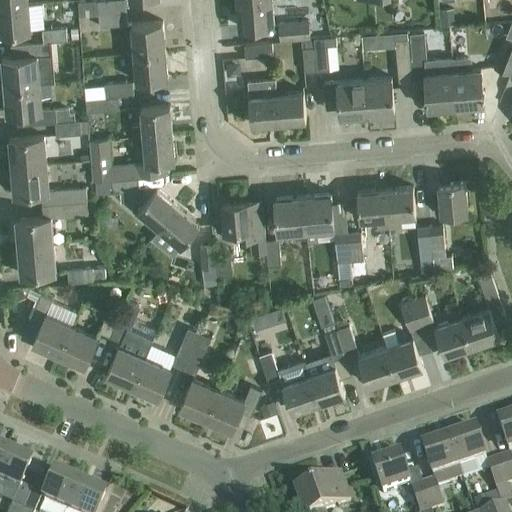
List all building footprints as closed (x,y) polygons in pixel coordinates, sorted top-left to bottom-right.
[(80,15),(98,14),(126,11),(125,0),(108,0),(79,2),(80,15)] [(275,25),(272,0),(241,0),(238,0),(240,28),(275,25)] [(28,3),(0,5),(0,26),(1,33),(31,30),(28,3)] [(453,8),(440,9),(441,25),(455,24),(453,8)] [(127,25),(126,11),(98,14),(99,27),(127,25)] [(349,13),(332,15),(333,32),(350,31),(349,13)] [(134,53),(165,50),(163,21),(132,24),(134,53)] [(281,41),(310,39),(309,21),(280,23),(281,41)] [(44,42),(51,42),(68,40),(67,27),(43,29),(44,42)] [(424,32),(408,34),(408,38),(411,74),(426,73),(429,108),(456,106),(453,59),(452,57),(426,59),(424,34),(424,32)] [(314,38),(314,44),(315,47),(317,71),(330,70),(328,46),(337,45),(337,36),(314,38)] [(511,38),(506,36),(495,66),(511,72),(511,70),(511,38)] [(412,84),(411,74),(408,38),(395,40),(397,65),(399,85),(412,84)] [(9,57),(4,58),(6,86),(40,83),(39,68),(38,57),(52,56),(51,42),(44,42),(23,44),(8,45),(9,57)] [(245,57),(272,55),(271,42),(244,44),(245,57)] [(315,47),(303,48),(304,62),(305,72),(317,71),(315,47)] [(165,50),(134,53),(137,82),(168,79),(165,50)] [(466,56),(452,57),(453,59),(454,71),(456,106),(484,104),(481,68),(481,65),(467,67),(466,56)] [(392,78),(365,80),(368,114),(395,112),(392,78)] [(278,122),(276,93),(275,80),(248,82),(251,124),(278,122)] [(368,114),(365,80),(338,82),(338,83),(325,84),(327,108),(340,107),(341,116),(368,114)] [(40,83),(6,86),(9,114),(17,113),(18,124),(28,124),(29,123),(56,121),(58,121),(71,120),(76,119),(76,112),(71,112),(70,107),(56,108),(42,109),(41,97),(50,97),(49,82),(40,83)] [(106,97),(119,96),(134,95),(133,82),(105,84),(106,97)] [(304,91),(276,93),(278,122),(306,119),(304,91)] [(241,95),(231,96),(232,105),(242,104),(241,95)] [(119,96),(106,97),(87,99),(88,112),(120,108),(119,96)] [(134,136),(173,132),(171,105),(142,107),(143,124),(133,124),(134,136)] [(58,121),(56,121),(57,134),(82,132),(89,132),(88,118),(81,119),(76,119),(71,120),(58,121)] [(173,132),(134,136),(134,137),(144,136),(146,163),(136,164),(112,166),(110,138),(90,140),(93,180),(96,180),(108,179),(113,178),(137,176),(168,174),(167,161),(175,160),(173,132)] [(28,135),(10,137),(13,165),(47,162),(45,135),(45,134),(28,135)] [(77,178),(79,161),(64,160),(63,177),(77,178)] [(47,162),(13,165),(15,194),(49,191),(47,162)] [(138,189),(137,176),(113,178),(114,191),(138,189)] [(109,192),(108,179),(96,180),(97,193),(109,192)] [(443,213),(469,211),(467,181),(440,183),(443,213)] [(414,185),(387,188),(390,227),(403,226),(402,215),(417,214),(414,185)] [(61,188),(62,202),(87,200),(86,186),(61,188)] [(158,188),(139,210),(160,227),(179,205),(158,188)] [(390,227),(387,188),(359,190),(362,219),(378,218),(379,228),(390,227)] [(305,195),(308,236),(309,236),(309,240),(320,239),(319,228),(336,227),(333,192),(305,195)] [(308,236),(305,195),(277,197),(280,231),(296,230),(296,237),(308,236)] [(87,200),(62,202),(63,215),(64,215),(88,213),(87,200)] [(251,200),(224,203),(226,229),(225,229),(226,238),(253,236),(254,251),(268,249),(264,207),(251,208),(251,200)] [(179,205),(160,227),(182,246),(201,224),(179,205)] [(51,215),(17,218),(20,246),(54,243),(51,215)] [(444,224),(432,225),(435,268),(455,266),(454,255),(447,255),(444,224)] [(435,268),(432,225),(418,226),(421,258),(422,270),(435,269),(435,268)] [(362,231),(349,232),(351,260),(365,259),(362,231)] [(351,260),(349,232),(337,233),(339,261),(351,260)] [(281,238),(268,239),(270,263),(283,262),(281,238)] [(201,243),(203,273),(217,272),(214,242),(201,243)] [(56,271),(54,243),(20,246),(22,274),(56,271)] [(219,274),(231,273),(229,255),(217,256),(219,274)] [(106,276),(105,266),(68,269),(69,282),(94,279),(94,277),(106,276)] [(492,272),(479,276),(488,303),(489,302),(501,298),(492,272)] [(10,291),(12,299),(25,295),(22,287),(10,291)] [(426,293),(415,298),(423,324),(434,321),(436,320),(426,293)] [(30,318),(23,337),(34,342),(60,353),(72,324),(78,311),(53,300),(53,299),(41,294),(30,318)] [(326,294),(314,298),(318,312),(331,308),(326,294)] [(123,341),(108,375),(133,385),(146,356),(151,344),(154,338),(128,327),(133,316),(139,302),(127,298),(122,311),(111,336),(123,341)] [(415,298),(402,302),(411,329),(412,328),(423,324),(415,298)] [(111,336),(122,311),(110,306),(99,331),(111,336)] [(491,306),(463,315),(473,345),(500,336),(498,327),(491,306)] [(382,313),(387,326),(399,322),(395,309),(382,313)] [(268,324),(264,312),(252,315),(255,328),(268,324)] [(463,315),(436,324),(442,344),(445,354),(473,345),(463,315)] [(359,350),(350,323),(338,328),(347,354),(359,350)] [(98,335),(72,324),(60,353),(85,364),(98,335)] [(185,368),(201,331),(189,325),(184,337),(173,363),(185,368)] [(338,328),(326,332),(332,351),(335,359),(347,354),(338,328)] [(212,336),(201,331),(185,368),(196,373),(212,336)] [(395,331),(383,335),(387,345),(397,375),(425,365),(420,352),(415,336),(399,341),(395,331)] [(397,375),(387,345),(360,354),(370,384),(397,375)] [(269,381),(281,377),(278,368),(272,350),(260,354),(269,381)] [(332,351),(306,361),(310,373),(319,401),(346,392),(341,377),(335,359),(332,351)] [(146,356),(133,385),(159,397),(172,367),(146,356)] [(305,359),(278,368),(281,377),(292,410),(319,401),(310,373),(306,361),(305,359)] [(207,417),(220,388),(194,376),(181,406),(207,417)] [(246,398),(220,388),(207,417),(233,428),(241,411),(251,415),(262,389),(251,385),(246,398)] [(272,401),(259,406),(262,417),(276,412),(272,401)] [(511,450),(511,416),(499,421),(509,451),(511,450)] [(477,429),(450,438),(461,468),(464,478),(465,479),(479,473),(475,463),(487,459),(477,429)] [(450,438),(424,447),(434,478),(436,481),(438,487),(464,478),(461,468),(450,438)] [(30,461),(5,450),(0,461),(0,483),(17,491),(30,461)] [(400,455),(374,465),(385,495),(411,485),(412,489),(420,511),(433,511),(424,485),(419,471),(407,475),(400,455)] [(501,459),(510,485),(511,484),(511,457),(511,455),(501,459)] [(511,500),(511,491),(510,485),(501,459),(488,463),(490,469),(497,490),(503,504),(506,503),(511,500)] [(44,502),(39,511),(66,511),(79,482),(53,471),(48,482),(40,501),(44,502)] [(342,474),(295,491),(302,511),(326,511),(333,508),(352,501),(342,474)] [(22,510),(21,511),(35,511),(40,501),(48,482),(36,477),(22,510)] [(436,481),(424,485),(433,511),(445,508),(438,487),(436,481)] [(79,482),(66,511),(68,511),(97,511),(106,493),(79,482)] [(476,511),(482,511),(491,509),(486,496),(472,501),(476,511)] [(509,511),(506,503),(503,504),(493,508),(494,511),(509,511)]
